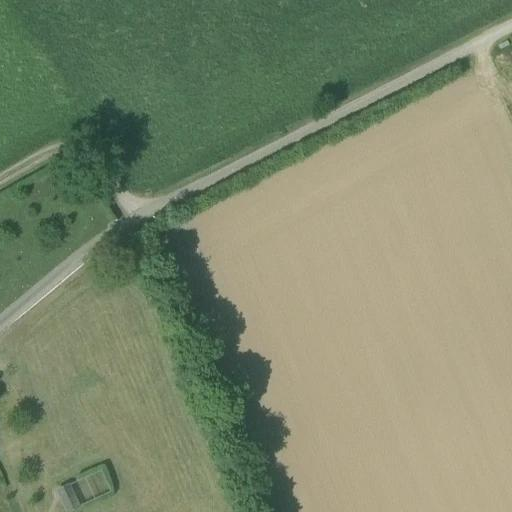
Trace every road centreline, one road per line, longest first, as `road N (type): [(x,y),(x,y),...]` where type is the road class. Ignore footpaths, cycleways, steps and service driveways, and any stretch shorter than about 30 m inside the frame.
road 1 (residential): [(131,218),(511,18)]
road 2 (track): [(0,183),(65,146),(89,150),(131,218)]
